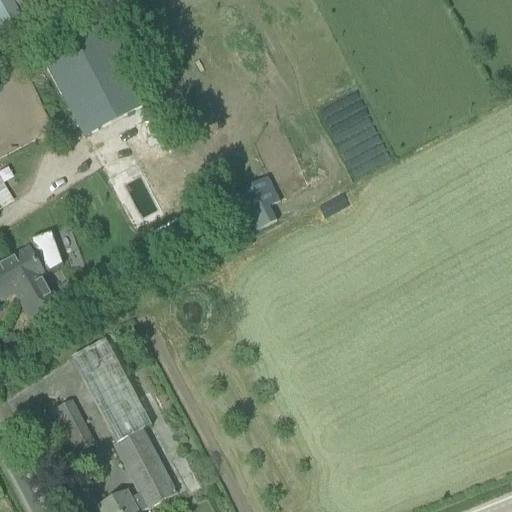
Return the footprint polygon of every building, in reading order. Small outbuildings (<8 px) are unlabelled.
[(0,0),(0,29),(19,19),(8,0),(0,0)] [(44,0),(11,0),(20,14),(44,0)] [(134,233),(198,199),(105,22),(42,55),(134,233)] [(269,179),(232,197),(251,236),(277,223),(270,209),(281,204),(269,179)] [(30,252),(0,268),(0,300),(2,303),(16,296),(27,315),(54,299),(43,280),(45,279),(45,278),(59,271),(46,248),(32,256),(30,252)] [(145,258),(130,254),(127,266),(141,270),(145,258)] [(14,335),(3,343),(11,354),(22,347),(14,335)] [(127,496),(100,510),(101,511),(146,511),(148,511),(149,511),(179,496),(145,433),(152,428),(106,343),(72,361),(118,447),(115,448),(141,497),(130,502),(127,496)] [(74,402),(52,412),(70,453),(93,442),(74,402)] [(23,412),(23,421),(34,422),(35,413),(23,412)]
